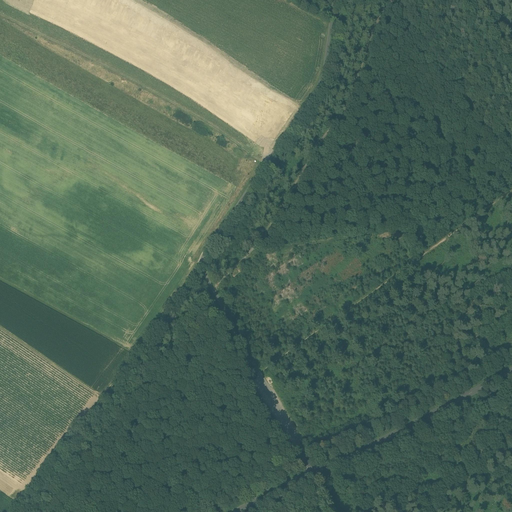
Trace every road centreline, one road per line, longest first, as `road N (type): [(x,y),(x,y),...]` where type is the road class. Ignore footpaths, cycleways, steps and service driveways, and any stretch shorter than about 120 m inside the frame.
road 1 (unclassified): [(312,471),(199,262),(322,80),(334,0)]
road 2 (track): [(391,0),(357,84),(281,206),(211,287)]
road 3 (track): [(5,511),(136,353),(199,262)]
road 4 (unknown): [(260,375),(511,189)]
road 5 (secondary): [(312,471),(511,370)]
road 6 (unknown): [(511,156),(441,64),(511,13)]
road 7 (track): [(0,278),(136,353)]
